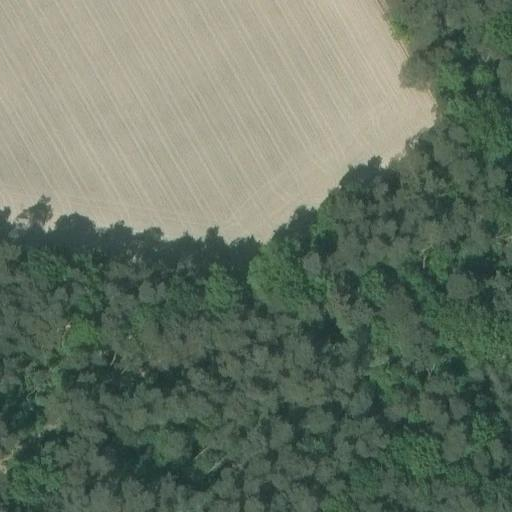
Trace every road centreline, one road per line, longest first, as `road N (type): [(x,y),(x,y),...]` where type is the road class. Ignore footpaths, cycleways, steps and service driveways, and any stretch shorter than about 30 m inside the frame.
road 1 (track): [(511,327),(154,289),(0,264)]
road 2 (track): [(246,299),(241,333),(261,456),(283,511)]
